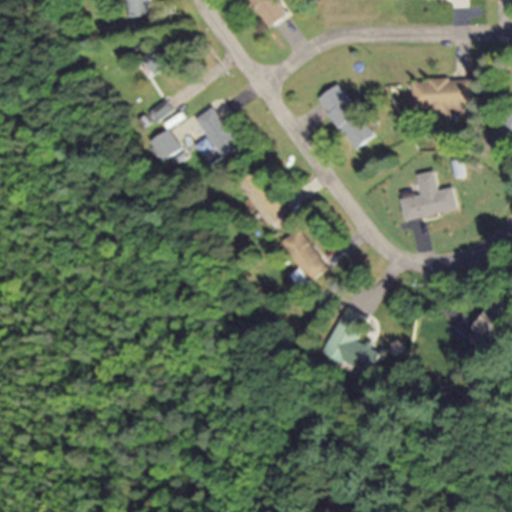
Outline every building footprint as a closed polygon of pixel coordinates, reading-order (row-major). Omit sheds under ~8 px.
[(153,16),(150,0),(128,0),(130,19),(153,16)] [(250,0),(270,29),(289,17),(277,0),(250,0)] [(156,76),(182,58),(170,40),(144,59),(156,76)] [(415,108),(476,108),(475,80),(415,80),(415,108)] [(321,98),(356,150),(377,136),(341,84),(321,98)] [(152,113),(160,123),(177,111),(169,100),(152,113)] [(243,146),(216,107),(198,120),(210,137),(199,145),(207,155),(218,147),(226,158),(243,146)] [(420,174),(423,194),(401,198),(405,220),(454,211),(452,204),(445,205),(439,170),(420,174)] [(262,171),(243,182),(270,227),(289,215),(262,171)] [(303,229),(284,241),(302,268),(294,274),(303,288),(330,270),(303,229)] [(326,354),(347,366),(365,334),(344,322),(326,354)]
